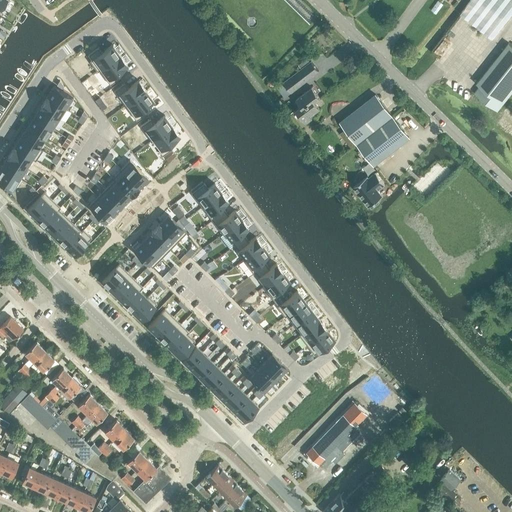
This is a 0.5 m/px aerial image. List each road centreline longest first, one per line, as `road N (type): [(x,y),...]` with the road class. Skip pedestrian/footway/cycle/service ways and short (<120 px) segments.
road 1 (residential): [(205,154),(344,331),(344,343),(238,444)]
road 2 (residential): [(0,141),(67,49),(113,24),(205,154)]
road 3 (tertiary): [(511,189),(318,0)]
road 4 (residential): [(187,461),(40,318)]
road 5 (residential): [(205,154),(66,290)]
